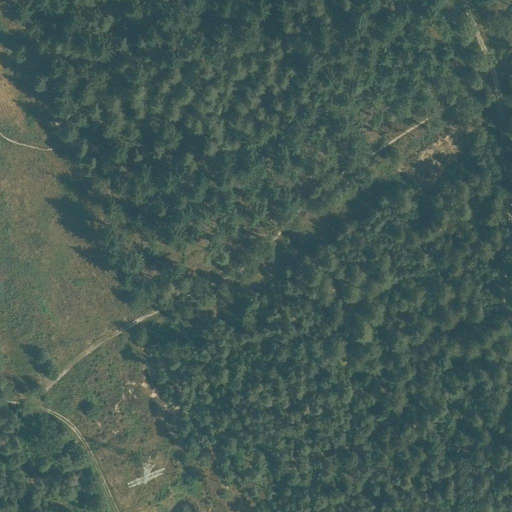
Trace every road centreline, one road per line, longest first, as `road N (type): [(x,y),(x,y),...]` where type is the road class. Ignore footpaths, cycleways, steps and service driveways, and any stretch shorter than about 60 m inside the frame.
road 1 (track): [(34,398),(88,350),(246,263),(288,227)]
road 2 (track): [(288,227),(358,165),(495,77)]
road 3 (track): [(495,77),(511,319)]
road 4 (track): [(120,511),(73,426),(34,398)]
